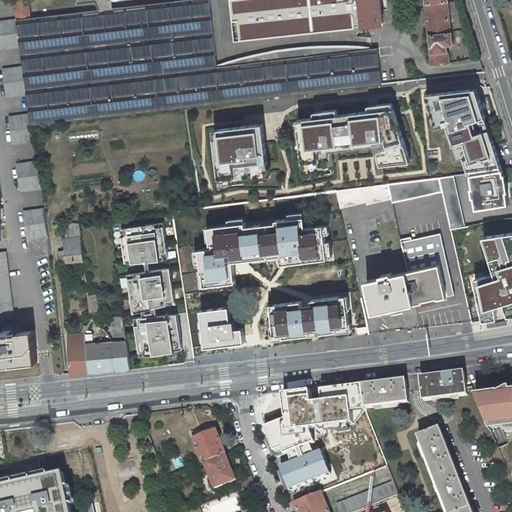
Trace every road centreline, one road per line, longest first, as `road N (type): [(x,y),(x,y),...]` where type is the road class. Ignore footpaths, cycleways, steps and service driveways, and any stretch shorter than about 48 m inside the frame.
road 1 (secondary): [(245,387),(511,354)]
road 2 (secondary): [(0,416),(245,387)]
road 3 (residential): [(281,511),(250,435),(245,387)]
